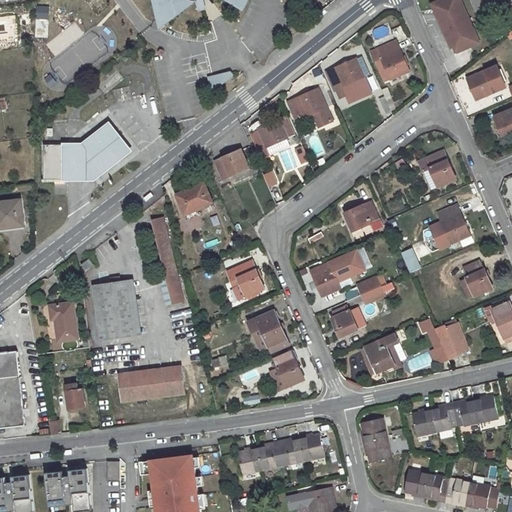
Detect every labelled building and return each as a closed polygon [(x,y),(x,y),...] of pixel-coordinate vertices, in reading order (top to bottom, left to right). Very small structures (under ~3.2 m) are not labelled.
[(152,0),(158,21),(160,29),(176,17),(161,20),(156,0),(152,0)] [(176,17),(176,15),(195,0),(225,0),(242,10),(246,5),(247,0),(156,0),(161,20),(176,17)] [(449,36),(456,52),(479,42),(459,0),(440,0),(434,3),(438,11),(439,11),(442,17),(441,18),(446,30),(448,29),(450,35),(449,36)] [(400,27),(394,30),(399,40),(405,37),(400,27)] [(395,41),(372,51),(376,60),(381,58),(391,80),(409,72),(395,41)] [(335,70),(327,74),(334,91),(336,90),(340,98),(346,95),(342,87),(364,77),(356,59),(334,69),(335,70)] [(497,66),(467,79),(477,100),(507,87),(497,66)] [(318,89),(288,102),(296,121),(314,113),(320,127),(332,122),(318,89)] [(390,96),(385,99),(388,106),(393,104),(390,96)] [(385,99),(381,101),(386,112),(390,110),(388,106),(385,99)] [(502,136),(511,131),(511,108),(494,117),(502,136)] [(252,131),(260,125),(256,118),(247,124),(252,131)] [(258,130),(250,134),(257,150),(265,147),(266,148),(294,134),(291,128),(284,131),(279,120),(258,129),(258,130)] [(82,143),(63,143),(63,145),(63,182),(94,182),(133,151),(109,122),(82,143)] [(43,144),(43,182),(63,182),(63,145),(43,144)] [(303,146),(295,148),(300,164),(308,162),(303,146)] [(241,150),(214,162),(222,180),(249,168),(241,150)] [(443,151),(418,162),(423,172),(430,169),(438,187),(456,179),(443,151)] [(430,169),(423,172),(431,190),(438,187),(430,169)] [(273,170),(263,174),(268,188),(279,184),(273,170)] [(456,179),(438,187),(441,193),(459,186),(456,179)] [(204,183),(190,190),(191,191),(177,197),(185,215),(212,203),(204,183)] [(449,199),(434,205),(437,212),(452,205),(449,199)] [(20,200),(0,202),(0,228),(23,226),(20,200)] [(371,202),(344,214),(352,232),(371,223),(374,231),(382,227),(371,202)] [(457,206),(433,216),(438,225),(442,223),(452,244),(464,239),(466,244),(472,241),(457,206)] [(163,218),(152,221),(165,272),(173,304),(183,301),(163,218)] [(318,231),(308,237),(309,240),(320,235),(318,231)] [(464,239),(452,244),(454,249),(466,244),(464,239)] [(409,250),(404,252),(413,272),(420,269),(416,259),(413,258),(409,250)] [(88,258),(80,265),(86,271),(93,265),(88,258)] [(256,296),(255,293),(264,289),(252,261),(226,272),(231,283),(232,282),(234,287),(233,287),(238,301),(247,296),(249,299),(256,296)] [(481,261),(463,269),(467,278),(475,296),(493,289),(488,278),(485,270),(481,261)] [(329,263),(310,271),(322,297),(340,289),(329,263)] [(447,267),(424,278),(438,313),(463,302),(447,267)] [(413,272),(410,273),(412,279),(422,274),(420,269),(413,272)] [(165,272),(158,274),(166,305),(173,304),(165,272)] [(376,277),(358,285),(362,294),(380,286),(376,277)] [(350,278),(340,282),(342,288),(353,283),(350,278)] [(467,278),(459,281),(468,299),(475,296),(467,278)] [(127,282),(100,286),(107,339),(134,335),(127,282)] [(382,286),(386,293),(395,289),(391,282),(382,286)] [(380,286),(362,294),(366,303),(384,295),(380,286)] [(356,289),(344,293),(347,300),(359,296),(356,289)] [(490,308),(486,310),(491,322),(496,320),(506,343),(511,340),(511,308),(509,302),(491,311),(490,308)] [(73,303),(50,306),(52,321),(55,320),(58,342),(77,339),(73,303)] [(335,317),(332,319),(340,338),(358,330),(355,322),(350,310),(348,311),(346,307),(333,313),(335,317)] [(274,311),(248,322),(253,332),(261,329),(269,347),(283,341),(287,339),(274,311)] [(363,318),(355,322),(358,330),(367,326),(363,318)] [(456,320),(444,324),(445,325),(439,327),(440,330),(438,332),(443,344),(444,344),(449,357),(447,358),(448,360),(451,368),(461,365),(457,354),(467,350),(456,320)] [(261,329),(253,332),(261,351),(267,348),(269,347),(261,329)] [(395,365),(387,347),(392,346),(397,343),(394,334),(365,347),(369,356),(376,372),(376,373),(395,365)] [(283,341),(269,347),(267,348),(268,351),(273,348),(274,350),(285,345),(283,341)] [(392,346),(387,347),(395,365),(400,363),(392,346)] [(442,346),(431,351),(435,361),(438,359),(440,363),(448,360),(447,358),(442,346)] [(292,350),(274,358),(287,387),(305,380),(292,350)] [(0,428),(26,426),(18,351),(0,353),(0,428)] [(428,352),(406,362),(410,371),(433,362),(428,352)] [(317,354),(313,356),(317,367),(322,364),(317,354)] [(226,356),(218,358),(220,367),(228,364),(226,356)] [(369,356),(364,358),(371,374),(376,372),(369,356)] [(218,358),(210,360),(212,368),(220,367),(218,358)] [(181,367),(119,375),(123,401),(184,393),(181,367)] [(244,387),(263,379),(259,368),(239,376),(244,387)] [(82,383),(66,385),(69,409),(85,406),(82,383)] [(259,395),(243,397),(244,406),(260,403),(259,395)] [(481,397),(474,399),(475,401),(479,422),(500,418),(495,396),(487,398),(482,400),(481,397)] [(461,402),(453,403),(459,427),(479,422),(475,401),(462,404),(461,402)] [(447,407),(433,410),(438,432),(459,427),(453,403),(447,405),(447,407)] [(98,405),(87,407),(88,414),(90,414),(99,412),(98,405)] [(426,412),(413,415),(418,437),(438,432),(433,410),(432,408),(426,409),(426,412)] [(99,412),(90,414),(92,430),(101,429),(99,412)] [(54,418),(49,419),(51,434),(61,433),(58,420),(54,421),(54,418)] [(384,418),(362,423),(364,430),(365,436),(362,436),(364,444),(388,438),(384,418)] [(306,435),(299,437),(300,439),(304,461),(325,457),(320,435),(313,437),(307,438),(306,435)] [(388,438),(364,444),(365,450),(368,450),(369,456),(371,463),(393,458),(388,438)] [(287,440),(279,441),(284,465),(304,461),(300,439),(287,442),(287,440)] [(279,441),(272,442),(273,445),(259,448),(264,470),(284,465),(279,441)] [(246,451),(239,452),(244,474),(264,470),(259,448),(259,445),(251,447),(252,449),(246,451)] [(209,511),(203,458),(154,464),(160,511),(209,511)] [(410,470),(405,492),(412,493),(419,494),(418,496),(425,498),(425,496),(429,474),(410,470)] [(440,499),(439,501),(445,502),(449,486),(443,485),(445,477),(429,474),(425,496),(440,499)] [(34,511),(30,475),(13,477),(13,482),(17,510),(17,511),(34,511)] [(5,477),(0,477),(0,511),(9,511),(5,483),(5,477)] [(449,486),(445,502),(452,503),(453,501),(467,504),(472,482),(457,479),(455,488),(449,486)] [(13,482),(5,483),(9,511),(17,510),(13,482)] [(500,490),(491,489),(492,486),(472,482),(467,504),(467,506),(474,508),(474,505),(480,507),(487,509),(487,507),(496,509),(500,490)] [(332,487),(308,492),(311,511),(334,511),(333,507),(331,495),(334,494),(332,487)] [(71,495),(72,511),(89,510),(88,494),(71,495)]
